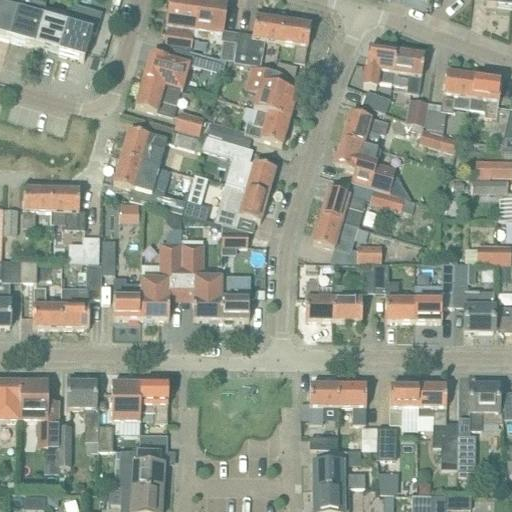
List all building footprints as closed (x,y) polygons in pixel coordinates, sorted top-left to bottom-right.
[(0,0),(0,40),(8,43),(20,2),(12,0),(0,0)] [(191,54),(194,34),(198,0),(170,0),(167,24),(170,24),(169,34),(166,34),(164,48),(172,50),(191,54)] [(198,0),(194,34),(209,36),(208,42),(220,43),(222,26),(223,26),(226,4),(198,0)] [(511,0),(486,0),(486,7),(511,9),(511,0)] [(8,43),(33,50),(45,9),(20,2),(8,43)] [(71,7),(68,16),(57,56),(83,64),(91,36),(95,37),(102,16),(71,7)] [(33,50),(57,56),(68,16),(45,9),(33,50)] [(279,46),(282,24),(255,20),(252,38),(237,36),(235,46),(233,64),(233,66),(260,70),(263,44),(279,46)] [(310,28),(282,24),(279,46),(295,49),(292,65),(305,67),(310,28)] [(150,57),(142,84),(174,93),(180,95),(181,94),(185,79),(188,68),(200,71),(203,59),(190,55),(191,54),(172,50),(168,62),(160,60),(150,57)] [(391,87),(396,54),(368,50),(363,89),(375,91),(378,75),(393,77),(391,87)] [(396,54),(391,87),(406,89),(405,95),(418,97),(420,81),(421,81),(424,58),(396,54)] [(277,65),(274,77),(294,81),(296,70),(277,65)] [(251,111),(256,113),(289,122),(297,95),(279,90),(282,79),(250,70),(243,93),(255,97),(251,111)] [(441,115),(428,113),(425,134),(440,139),(443,115),(453,116),(453,111),(469,113),(473,79),(446,75),(442,98),(443,98),(441,115)] [(501,147),(502,140),(510,112),(497,112),(501,83),(473,79),(469,113),(483,116),(482,121),(491,122),(487,147),(501,147)] [(180,95),(174,93),(142,84),(134,111),(157,117),(157,116),(173,120),(180,95)] [(385,119),(390,105),(367,96),(361,110),(385,119)] [(411,128),(422,132),(425,134),(428,113),(426,112),(427,106),(410,103),(406,127),(411,128)] [(511,111),(510,112),(502,140),(511,139),(511,111)] [(205,140),(252,154),(253,153),(248,152),(251,140),(260,143),(281,149),(289,122),(256,113),(251,128),(247,127),(244,137),(209,126),(205,140)] [(174,132),(205,140),(209,126),(203,125),(204,122),(179,115),(174,132)] [(349,116),(341,143),(374,152),(378,137),(383,139),(387,126),(371,121),(371,122),(349,116)] [(425,134),(422,132),(421,135),(418,147),(454,157),(458,146),(440,139),(425,134)] [(128,134),(120,161),(158,172),(163,156),(166,144),(128,134)] [(201,153),(204,143),(175,135),(171,147),(201,156),(201,153)] [(205,140),(204,143),(201,153),(227,161),(225,171),(229,172),(225,187),(245,192),(245,193),(267,200),(275,173),(249,165),(252,154),(205,140)] [(377,153),(374,152),(341,143),(334,170),(353,175),(350,187),(410,204),(392,173),(375,167),(376,165),(374,164),(377,153)] [(154,187),(158,172),(120,161),(112,188),(135,194),(135,193),(151,197),(154,187)] [(511,165),(490,166),(489,180),(511,180),(511,165)] [(471,183),(471,196),(507,196),(507,184),(471,183)] [(239,220),(240,221),(260,226),(267,200),(245,193),(245,192),(225,187),(214,225),(221,227),(235,231),(239,220)] [(35,216),(50,216),(51,193),(23,192),(22,214),(23,214),(22,232),(35,232),(35,216)] [(79,194),(51,193),(50,216),(51,216),(50,228),(65,229),(65,233),(84,233),(84,215),(78,215),(79,194)] [(327,193),(319,219),(357,230),(365,203),(349,198),(349,199),(327,193)] [(400,215),(403,203),(372,194),(369,206),(400,215)] [(187,205),(185,217),(208,221),(210,209),(187,205)] [(119,207),(118,225),(140,225),(140,207),(119,207)] [(3,239),(15,239),(17,213),(4,213),(3,239)] [(181,232),(182,218),(166,215),(166,226),(172,232),(181,232)] [(357,230),(319,219),(312,246),(334,253),(334,252),(350,256),(353,245),(357,230)] [(221,255),(235,255),(235,250),(247,250),(247,235),(235,231),(221,227),(221,255)] [(81,266),(98,267),(98,241),(82,241),(81,266)] [(101,245),(101,269),(101,278),(114,278),(114,245),(101,245)] [(169,292),(181,293),(182,256),(181,256),(181,248),(160,248),(160,282),(141,282),(141,287),(140,323),(143,323),(144,326),(151,326),(153,323),(168,323),(169,292)] [(464,251),(464,268),(474,268),(498,269),(509,269),(510,250),(476,249),(476,252),(464,251)] [(356,266),(380,266),(380,250),(356,250),(356,266)] [(218,323),(220,324),(221,280),(202,279),(202,256),(182,256),(181,293),(193,293),(192,323),(208,323),(210,327),(216,327),(218,323)] [(20,265),(1,265),(1,283),(1,286),(20,286),(20,265)] [(20,265),(20,286),(36,286),(36,265),(20,265)] [(385,325),(413,325),(413,302),(398,302),(398,286),(388,286),(388,268),(373,268),(373,269),(373,296),(385,296),(385,325)] [(454,268),(454,280),(453,289),(453,311),(464,311),(463,335),(493,336),(493,295),(466,295),(466,288),(474,288),(474,268),(464,268),(454,268)] [(100,278),(101,278),(101,269),(87,269),(86,293),(61,292),(60,309),(60,332),(88,332),(88,310),(88,303),(100,303),(100,278)] [(333,288),(333,290),(333,324),(361,325),(361,296),(373,296),(373,269),(359,269),(359,285),(349,285),(349,289),(333,288)] [(511,285),(511,269),(497,270),(498,286),(511,285)] [(220,324),(221,324),(223,327),(231,327),(233,324),(248,324),(249,280),(221,280),(220,324)] [(413,302),(413,325),(441,325),(441,311),(453,311),(453,289),(454,280),(440,280),(440,286),(429,286),(413,286),(413,302)] [(140,323),(141,287),(126,287),(126,283),(113,283),(113,300),(112,322),(140,323)] [(305,324),(333,324),(333,290),(318,290),(318,285),(305,285),(305,324)] [(0,331),(9,331),(9,311),(9,290),(0,290),(0,331)] [(32,331),(60,332),(60,309),(45,309),(46,293),(33,292),(33,309),(32,309),(32,331)] [(0,424),(18,425),(18,408),(19,408),(19,385),(0,385),(0,424)] [(47,386),(19,385),(19,408),(18,408),(18,425),(36,425),(37,452),(56,452),(59,452),(58,431),(59,405),(57,405),(57,408),(47,408),(47,386)] [(99,454),(99,430),(98,430),(99,412),(95,412),(95,386),(67,386),(67,413),(85,414),(84,445),(85,445),(85,456),(99,456),(99,454)] [(111,386),(111,406),(111,425),(139,425),(139,409),(139,387),(111,386)] [(139,387),(139,409),(140,409),(139,416),(155,416),(154,426),(167,426),(167,387),(139,387)] [(337,411),(337,388),(309,388),(309,428),(322,428),(322,411),(337,411)] [(365,389),(337,388),(337,411),(353,411),(353,428),(365,428),(365,389)] [(401,412),(417,412),(417,389),(389,389),(389,428),(401,428),(401,412)] [(457,461),(457,440),(457,428),(445,428),(445,389),(417,389),(417,412),(417,421),(432,421),(432,451),(440,451),(440,472),(457,473),(457,461)] [(498,416),(498,410),(498,390),(469,390),(468,416),(469,416),(469,434),(482,434),(482,427),(502,427),(501,416),(498,416)] [(511,394),(501,396),(503,423),(511,422),(511,394)] [(99,454),(99,456),(108,455),(112,455),(112,430),(99,430),(99,454)] [(70,431),(58,431),(59,452),(56,452),(57,470),(70,470),(70,431)] [(337,454),(360,454),(376,454),(377,432),(360,432),(360,444),(337,444),(337,454)] [(377,432),(376,454),(376,469),(395,469),(395,432),(377,432)] [(138,438),(138,454),(163,455),(166,455),(167,439),(138,438)] [(337,454),(337,444),(337,441),(309,440),(309,453),(316,454),(337,454)] [(473,440),(457,440),(457,461),(457,473),(457,480),(473,479),(473,440)] [(115,476),(114,491),(121,491),(162,494),(162,493),(161,493),(162,469),(163,469),(163,468),(162,468),(163,455),(138,454),(135,454),(120,454),(118,476),(115,476)] [(337,454),(316,454),(317,466),(312,466),(312,467),(313,467),(313,492),(348,491),(364,491),(364,478),(343,478),(343,466),(360,466),(360,454),(337,454)] [(395,476),(378,476),(379,491),(380,498),(394,498),(395,476)] [(502,477),(483,479),(484,493),(504,492),(502,477)] [(430,486),(418,486),(418,498),(430,498),(430,486)] [(120,511),(159,511),(161,494),(162,494),(121,491),(120,511)] [(348,511),(348,491),(313,492),(313,511),(348,511)] [(46,510),(58,510),(58,499),(46,499),(46,510)] [(431,511),(432,499),(411,499),(411,508),(413,511),(431,511)] [(431,511),(444,511),(445,500),(432,499),(431,511)]
